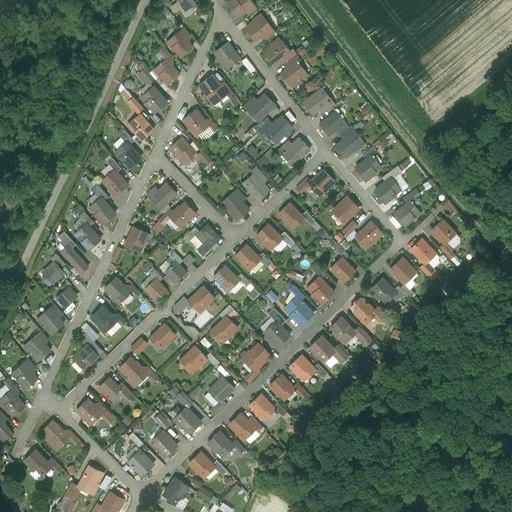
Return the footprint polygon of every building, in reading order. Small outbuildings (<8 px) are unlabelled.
[(198,6),(193,0),(176,0),(179,3),(180,2),(186,10),(189,8),(191,11),(198,6)] [(232,0),(227,4),(237,16),(244,10),(253,4),(250,0),(232,0)] [(180,2),(179,3),(187,14),(191,11),(189,8),(186,10),(180,2)] [(257,8),(253,4),(244,10),(248,15),(257,8)] [(245,28),(255,41),(263,35),(272,28),(264,18),(258,22),(257,19),(254,19),(253,22),(245,28)] [(184,27),(179,31),(189,42),(191,36),(184,27)] [(275,32),(272,28),(263,35),(267,39),(275,32)] [(189,42),(179,31),(169,40),(174,45),(172,47),(172,49),(174,50),(181,57),(193,47),(189,42)] [(240,59),(227,42),(215,52),(221,60),(220,63),(224,63),(226,62),(230,67),(240,59)] [(263,52),(273,65),(281,58),(290,52),(282,42),(277,46),(275,43),(272,43),(272,46),(263,52)] [(166,59),(169,62),(173,58),(163,46),(158,50),(166,59)] [(290,52),(281,58),(285,63),(297,54),(293,49),(290,52)] [(301,59),(297,54),(285,63),(289,68),(298,61),(298,62),(301,59)] [(255,69),(246,58),(242,61),(250,73),(255,69)] [(169,62),(166,59),(156,67),(161,73),(159,74),(159,77),(161,77),(168,85),(180,75),(169,62)] [(298,62),(298,61),(289,68),(280,74),(290,87),(299,81),(302,81),(302,78),(301,76),(306,72),(298,62)] [(148,86),(150,83),(155,79),(145,68),(138,75),(147,85),(148,86)] [(218,82),(212,75),(199,85),(205,93),(205,95),(208,96),(211,94),(215,99),(225,92),(218,82)] [(224,82),(218,82),(225,92),(215,99),(211,94),(208,96),(208,97),(207,99),(213,106),(227,95),(229,98),(234,94),(227,84),(224,82)] [(143,95),(153,86),(150,83),(148,86),(147,85),(140,91),(143,95)] [(167,102),(153,86),(143,95),(148,100),(146,102),(146,105),(148,105),(155,113),(167,102)] [(331,99),(323,88),(303,103),(312,115),(320,108),(331,99)] [(122,92),(127,98),(130,96),(125,89),(122,92)] [(250,108),(260,119),(266,114),(274,107),(275,105),(265,94),(258,101),(250,108)] [(250,108),(258,101),(254,96),(243,107),(258,122),(260,119),(250,108)] [(128,102),(138,113),(143,108),(133,97),(128,102)] [(335,104),(331,99),(320,108),(324,113),(335,104)] [(278,111),(274,107),(266,114),(270,119),(278,111)] [(206,123),(196,109),(183,119),(189,127),(189,130),(192,131),(195,129),(199,134),(209,126),(206,123)] [(345,123),(336,111),(320,124),(328,136),(335,130),(345,123)] [(131,128),(142,140),(154,130),(140,114),(130,122),(134,125),(131,128)] [(267,130),(278,141),(293,127),(282,115),(273,124),(267,130)] [(340,135),(343,139),(352,132),(353,133),(356,131),(355,130),(368,120),(364,116),(340,135)] [(211,120),(206,123),(209,126),(213,132),(218,128),(211,120)] [(248,133),(251,137),(266,122),(264,120),(259,125),(257,124),(248,133)] [(267,130),(273,124),(269,120),(259,130),(263,135),(265,133),(276,144),(278,141),(267,130)] [(348,127),(345,123),(335,130),(339,135),(348,127)] [(127,142),(130,145),(134,141),(124,130),(119,135),(121,137),(112,144),(117,150),(127,142)] [(353,133),(362,145),(365,143),(356,131),(353,133)] [(336,145),(345,158),(362,145),(353,133),(352,132),(343,139),(336,145)] [(182,137),(170,148),(177,156),(177,159),(180,159),(182,157),(187,162),(196,153),(182,137)] [(284,152),(295,163),(310,149),(299,138),(292,144),(284,152)] [(284,152),(292,144),(288,140),(278,150),(293,165),(295,163),(284,152)] [(118,155),(129,168),(141,158),(130,145),(127,142),(117,150),(120,153),(118,155)] [(261,166),(275,152),(271,147),(257,161),(261,166)] [(362,155),(366,160),(372,155),(377,151),(374,147),(362,155)] [(202,151),(197,154),(204,162),(200,166),(204,169),(212,162),(202,151)] [(243,151),(236,157),(241,163),(248,156),(243,151)] [(380,165),(372,155),(366,160),(363,162),(355,168),(365,181),(373,174),(376,175),(377,172),(375,169),(380,165)] [(114,170),(117,172),(121,168),(111,157),(106,161),(114,170)] [(256,175),(263,183),(268,179),(256,166),(252,170),(256,175)] [(382,178),(386,182),(392,178),(392,179),(399,174),(394,169),(382,178)] [(105,183),(116,196),(128,185),(117,172),(114,170),(105,178),(108,181),(105,183)] [(334,181),(323,170),(311,182),(308,185),(317,194),(322,189),(324,191),(327,191),(327,189),(334,181)] [(244,185),(258,201),(270,191),(263,183),(256,175),(244,185)] [(308,185),(311,182),(307,178),(296,188),(300,193),(308,185)] [(392,179),(392,178),(386,182),(382,185),(375,191),(385,203),(393,197),(396,197),(396,195),(394,192),(400,188),(392,179)] [(101,198),(104,201),(109,197),(97,183),(91,189),(100,199),(101,198)] [(160,190),(153,196),(163,207),(177,193),(167,183),(160,190)] [(153,196),(160,190),(155,186),(146,195),(160,210),(163,207),(153,196)] [(233,192),(243,203),(247,199),(237,188),(233,192)] [(404,198),(408,203),(411,201),(420,194),(416,189),(404,198)] [(222,202),(237,221),(249,210),(243,203),(233,192),(222,202)] [(358,208),(347,197),(333,211),(344,222),(358,208)] [(92,211),(103,224),(115,213),(104,201),(101,198),(100,199),(92,206),(95,209),(92,211)] [(461,213),(447,198),(441,204),(447,210),(449,207),(457,216),(461,213)] [(418,210),(411,201),(408,203),(401,207),(394,213),(403,226),(412,220),(415,220),(415,217),(413,214),(418,210)] [(173,214),(171,215),(172,216),(181,225),(184,221),(186,223),(189,223),(189,221),(197,214),(185,202),(173,214)] [(301,215),(289,203),(278,214),(285,221),(285,224),(289,224),(291,222),(295,227),(304,218),(301,215)] [(171,215),(173,214),(169,210),(158,220),(162,224),(172,216),(171,215)] [(87,224),(90,227),(94,223),(84,211),(79,216),(86,224),(87,224)] [(306,211),(301,215),(304,218),(311,225),(315,221),(306,211)] [(444,244),(445,244),(447,242),(456,233),(443,219),(431,230),(444,244)] [(342,231),(347,236),(357,226),(353,221),(342,231)] [(375,243),(375,240),(382,233),(371,221),(356,236),(365,245),(370,241),(372,243),(375,243)] [(78,237),(88,250),(101,239),(90,227),(87,224),(86,224),(77,232),(80,235),(78,237)] [(280,236),(268,224),(257,235),(263,242),(264,244),(267,245),(269,243),(274,248),(283,239),(280,236)] [(220,238),(207,225),(201,230),(209,239),(203,244),(199,248),(204,253),(220,238)] [(149,233),(134,226),(125,245),(137,251),(140,244),(142,246),(145,245),(144,241),(149,233)] [(188,242),(195,235),(199,232),(195,227),(185,238),(188,242)] [(195,235),(203,244),(209,239),(201,230),(199,232),(195,235)] [(69,245),(72,249),(76,245),(64,231),(58,236),(67,247),(69,245)] [(284,232),(280,236),(283,239),(290,247),(295,243),(284,232)] [(459,237),(456,233),(447,242),(453,248),(459,242),(459,237)] [(411,250),(425,264),(434,255),(436,253),(422,239),(411,250)] [(452,252),(453,248),(447,242),(445,244),(444,244),(440,248),(457,266),(461,262),(452,252)] [(258,257),(246,244),(235,256),(242,263),(242,265),(246,265),(247,264),(252,268),(261,260),(258,257)] [(62,252),(81,273),(88,267),(72,249),(69,245),(67,247),(62,252)] [(342,257),(345,260),(349,255),(339,246),(335,250),(342,257)] [(112,261),(117,263),(123,249),(118,247),(112,261)] [(177,262),(178,264),(183,260),(172,249),(168,254),(170,256),(177,262)] [(183,260),(189,265),(196,258),(190,253),(183,260)] [(262,253),(258,257),(261,260),(268,267),(272,262),(262,253)] [(55,262),(60,269),(65,264),(56,254),(51,258),(55,262)] [(441,262),(434,255),(425,264),(420,268),(431,279),(437,273),(434,269),(441,262)] [(177,262),(170,256),(167,260),(167,261),(172,266),(177,262)] [(342,257),(330,268),(344,282),(356,271),(345,260),(342,257)] [(391,269),(405,284),(414,275),(416,272),(402,258),(391,269)] [(172,266),(167,261),(161,267),(166,273),(172,266)] [(49,279),(53,283),(64,273),(60,269),(55,262),(45,270),(51,277),(49,279)] [(166,273),(175,282),(186,272),(178,264),(177,262),(172,266),(166,273)] [(319,276),(322,279),(326,275),(316,265),(312,269),(319,276)] [(237,278),(225,266),(213,277),(220,284),(220,286),(224,287),(226,285),(231,290),(240,281),(237,278)] [(156,279),(159,282),(163,278),(153,267),(148,271),(156,279)] [(241,274),(237,278),(240,281),(247,288),(251,284),(241,274)] [(420,281),(414,275),(405,284),(400,288),(406,293),(410,298),(414,293),(411,290),(420,281)] [(315,296),(323,303),(334,292),(322,279),(319,276),(310,285),(315,291),(313,293),(313,296),(315,296)] [(124,284),(116,277),(105,288),(112,295),(112,298),(115,298),(117,296),(122,301),(131,292),(124,284)] [(382,278),(371,289),(377,296),(378,299),(381,298),(383,297),(388,301),(396,293),(394,290),(382,278)] [(145,289),(156,300),(166,290),(159,282),(156,279),(145,289)] [(132,285),(124,284),(131,292),(136,297),(140,293),(132,285)] [(298,297),(300,300),(304,296),(294,285),(289,289),(295,296),(283,308),(290,315),(293,311),(288,306),(298,297)] [(398,285),(394,290),(396,293),(401,298),(406,293),(400,288),(398,285)] [(203,286),(188,301),(190,303),(197,310),(202,306),(204,308),(208,307),(208,304),(215,298),(203,286)] [(253,299),(260,293),(253,286),(247,293),(253,299)] [(58,298),(65,306),(76,296),(69,288),(58,298)] [(272,289),(266,295),(273,303),(279,297),(272,289)] [(190,303),(188,301),(184,297),(174,306),(174,313),(179,313),(190,303)] [(294,317),(301,324),(313,313),(300,300),(298,297),(288,306),(293,311),(290,315),(291,317),(294,317)] [(354,304),(350,308),(360,318),(364,319),(365,319),(370,320),(372,317),(375,317),(378,321),(384,321),(389,317),(386,314),(382,318),(374,310),(368,303),(365,303),(365,300),(363,298),(360,298),(357,301),(355,301),(354,304)] [(54,304),(49,308),(59,319),(62,313),(54,304)] [(224,319),(227,316),(234,309),(230,305),(220,315),(224,319)] [(103,306),(91,317),(99,324),(98,327),(101,327),(104,325),(108,330),(118,321),(115,318),(103,306)] [(379,306),(374,310),(382,318),(386,314),(379,306)] [(276,321),(281,326),(286,320),(274,307),(268,313),(275,321),(276,321)] [(45,327),(52,334),(64,324),(59,319),(49,308),(40,316),(45,322),(43,323),(43,326),(45,327)] [(119,314),(115,318),(118,321),(122,326),(127,322),(119,314)] [(224,319),(211,331),(219,340),(225,335),(227,337),(231,337),(231,334),(238,327),(227,316),(224,319)] [(343,335),(348,340),(355,333),(356,332),(355,330),(342,317),(330,328),(335,332),(335,335),(339,339),(343,335)] [(264,332),(278,347),(290,335),(281,326),(276,321),(275,321),(264,332)] [(176,335),(165,323),(150,338),(152,340),(152,343),(154,343),(157,345),(161,346),(162,345),(169,345),(169,342),(176,335)] [(104,325),(101,327),(99,329),(104,334),(108,330),(104,325)] [(360,326),(355,330),(356,332),(355,333),(366,345),(372,339),(360,326)] [(36,335),(46,346),(48,339),(41,331),(36,335)] [(88,344),(99,355),(103,351),(85,333),(81,337),(88,344)] [(32,353),(39,361),(51,351),(46,346),(36,335),(27,343),(32,348),(30,350),(30,353),(32,353)] [(343,335),(339,339),(344,344),(348,340),(343,335)] [(334,349),(322,336),(310,347),(324,361),(332,353),(335,350),(334,349)] [(147,343),(141,338),(131,349),(136,354),(147,343)] [(200,343),(210,353),(215,348),(206,338),(200,343)] [(32,348),(27,343),(23,346),(28,352),(30,350),(32,348)] [(245,361),(254,370),(264,361),(270,355),(259,343),(251,351),(248,351),(249,354),(251,356),(245,361)] [(75,361),(84,370),(99,355),(88,344),(81,351),(78,351),(78,354),(80,356),(75,361)] [(339,345),(334,349),(335,350),(332,353),(342,362),(349,355),(339,345)] [(196,346),(180,361),(189,370),(194,365),(196,368),(199,368),(199,365),(207,358),(206,357),(196,346)] [(210,353),(206,357),(207,358),(216,367),(220,363),(210,353)] [(301,355),(290,366),(297,374),(297,376),(300,376),(302,375),(307,379),(316,370),(313,367),(301,355)] [(144,371),(130,357),(119,368),(126,375),(126,378),(129,378),(131,377),(136,381),(145,372),(144,371)] [(24,362),(31,371),(36,367),(28,358),(24,362)] [(267,366),(264,361),(254,370),(245,379),(250,383),(267,366)] [(19,381),(26,389),(38,379),(31,371),(24,362),(14,371),(19,376),(17,378),(17,381),(19,381)] [(223,376),(225,378),(230,373),(220,363),(216,367),(215,368),(223,376)] [(317,364),(313,367),(316,370),(323,377),(327,373),(317,364)] [(148,367),(144,371),(145,372),(148,376),(154,382),(158,377),(148,367)] [(137,387),(148,376),(145,372),(136,381),(131,377),(129,378),(137,387)] [(281,374),(270,386),(277,393),(276,396),(280,396),(282,394),(287,399),(296,390),(293,387),(281,374)] [(223,376),(209,391),(220,402),(223,399),(234,388),(225,378),(223,376)] [(11,390),(14,393),(18,389),(9,377),(4,381),(11,390)] [(182,391),(187,396),(195,388),(184,377),(176,384),(182,391)] [(109,378),(99,387),(110,399),(119,390),(120,389),(118,386),(109,378)] [(122,382),(118,386),(120,389),(119,390),(123,394),(127,398),(132,393),(122,382)] [(297,383),(293,387),(296,390),(306,400),(310,396),(297,383)] [(170,389),(173,396),(179,393),(176,386),(170,389)] [(6,408),(13,416),(25,406),(14,393),(11,390),(1,398),(6,403),(4,405),(4,408),(6,408)] [(119,390),(110,399),(114,403),(123,394),(119,390)] [(188,406),(193,402),(187,396),(182,391),(177,396),(188,406)] [(261,394),(249,405),(257,412),(256,415),(260,415),(262,413),(267,418),(276,409),(273,406),(261,394)] [(88,399),(77,410),(84,417),(84,420),(86,420),(89,418),(93,423),(101,415),(103,414),(92,403),(88,399)] [(227,404),(223,399),(220,402),(212,410),(216,414),(227,404)] [(177,416),(186,407),(180,401),(171,409),(177,416)] [(99,402),(92,403),(103,414),(101,415),(109,423),(115,418),(99,402)] [(277,402),(273,406),(276,409),(283,416),(287,412),(277,402)] [(185,428),(189,433),(201,422),(186,407),(177,416),(181,420),(178,424),(182,428),(185,428)] [(155,418),(165,429),(170,424),(160,414),(155,418)] [(241,414),(229,425),(236,432),(237,435),(239,435),(242,433),(246,437),(255,429),(256,429),(248,421),(241,414)] [(119,415),(114,419),(120,424),(115,429),(120,434),(129,426),(119,415)] [(252,416),(248,421),(256,429),(255,429),(258,432),(262,427),(252,416)] [(0,435),(4,441),(12,433),(4,424),(0,418),(0,435)] [(65,434),(52,420),(40,432),(48,439),(48,442),(51,442),(53,440),(58,445),(67,436),(65,434)] [(151,442),(163,431),(158,427),(147,438),(151,442)] [(70,430),(65,434),(67,436),(70,439),(76,445),(80,441),(80,437),(70,430)] [(151,442),(165,457),(177,446),(163,431),(151,442)] [(219,432),(208,443),(215,449),(215,452),(218,452),(220,450),(225,455),(226,454),(229,454),(228,452),(234,447),(231,444),(219,432)] [(51,442),(48,442),(57,451),(70,439),(67,436),(58,445),(53,440),(51,442)] [(235,439),(231,444),(234,447),(241,454),(245,449),(235,439)] [(128,461),(139,450),(133,444),(122,455),(128,461)] [(36,449),(24,460),(32,468),(32,471),(35,471),(37,469),(42,474),(50,465),(48,462),(36,449)] [(128,461),(142,476),(153,465),(139,450),(128,461)] [(200,452),(189,463),(196,471),(196,474),(199,474),(201,472),(206,476),(214,468),(215,467),(212,465),(200,452)] [(52,458),(48,462),(50,465),(58,473),(63,468),(52,458)] [(217,461),(212,465),(215,467),(214,468),(222,476),(227,471),(217,461)] [(74,464),(67,466),(70,474),(77,472),(74,464)] [(103,472),(89,465),(79,484),(91,490),(94,484),(97,485),(100,484),(99,481),(103,472)] [(35,471),(32,471),(31,474),(37,480),(44,479),(46,477),(42,474),(37,469),(35,471)] [(112,477),(107,473),(99,487),(104,490),(112,477)] [(225,479),(228,485),(236,481),(232,475),(225,479)] [(189,487),(175,478),(164,495),(167,497),(172,501),(176,500),(177,499),(180,498),(183,497),(183,495),(189,487)] [(66,496),(72,499),(79,486),(73,483),(66,496)] [(233,487),(237,492),(243,488),(239,483),(233,487)] [(201,488),(197,493),(209,501),(213,496),(201,488)] [(117,511),(124,500),(111,492),(102,506),(100,510),(103,511),(117,511)] [(172,501),(167,497),(165,502),(172,506),(174,503),(177,503),(180,498),(177,499),(176,500),(172,501)] [(66,507),(72,510),(75,503),(70,500),(66,507)] [(209,511),(216,511),(218,510),(221,511),(231,511),(233,510),(223,503),(220,508),(215,505),(209,511)]
